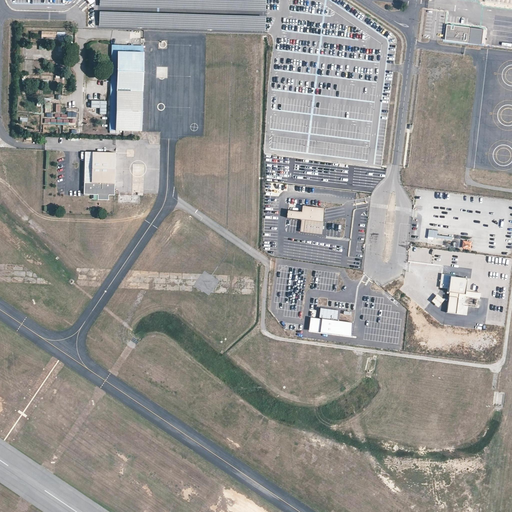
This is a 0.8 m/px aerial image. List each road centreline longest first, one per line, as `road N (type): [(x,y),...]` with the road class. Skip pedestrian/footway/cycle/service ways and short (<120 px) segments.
road 1 (unclassified): [(393,179),(381,191),(372,263),(383,273),(394,266),(402,198)]
road 2 (unclassified): [(412,28),(393,179)]
